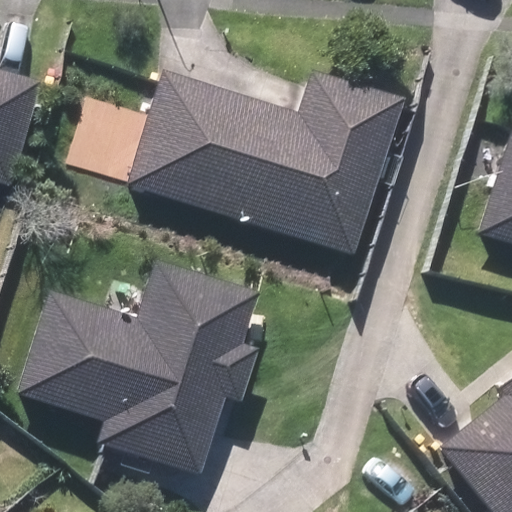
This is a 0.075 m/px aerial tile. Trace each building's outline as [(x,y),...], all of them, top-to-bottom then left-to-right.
[(0,69),(0,178),(4,180),(30,78),(0,69)] [(174,79),(142,183),(345,246),(391,97),(307,72),(295,115),(174,79)] [(478,235),(511,244),(511,122),(510,122),(478,235)] [(93,445),(195,473),(216,395),(236,401),(251,347),(240,343),(254,292),(151,262),(134,318),(44,293),(14,399),(99,422),(93,445)] [(511,511),(511,374),(497,388),(501,394),(435,450),(488,511),(511,511)]
